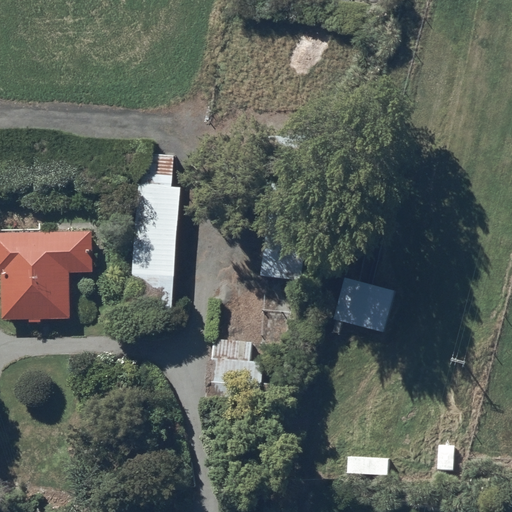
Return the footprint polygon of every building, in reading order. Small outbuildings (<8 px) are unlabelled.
[(314,161),(313,134),(289,135),(290,163),(314,161)] [(184,160),(147,158),(138,279),(186,282),(192,193),(182,192),(184,160)] [(101,238),(0,239),(0,271),(0,281),(9,281),(10,322),(77,321),(76,274),(102,274),(101,238)] [(314,252),(274,249),(271,282),(310,286),(314,252)] [(402,295),(349,279),(337,321),(390,336),(402,295)] [(252,364),(252,342),(219,342),(219,401),(263,401),(263,364),(252,364)]
